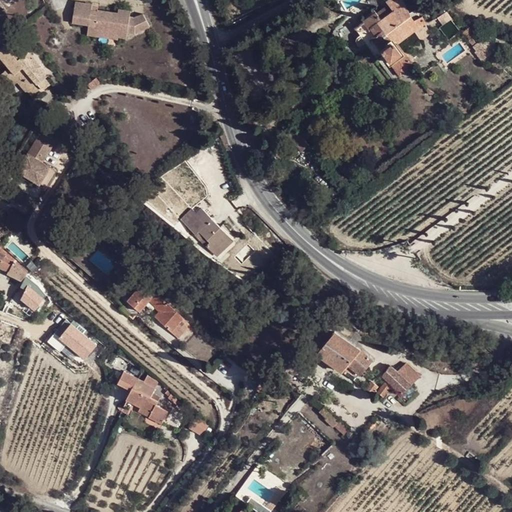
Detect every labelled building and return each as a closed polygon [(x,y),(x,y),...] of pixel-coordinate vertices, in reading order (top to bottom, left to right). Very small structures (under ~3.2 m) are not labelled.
[(363,22),(355,28),(360,35),(392,80),(414,65),(397,42),(418,28),(425,24),(426,24),(422,16),(413,21),(404,1),(403,0),(388,0),(386,2),(389,5),(377,13),(375,10),(361,20),(363,22)] [(91,6),(75,4),(72,25),(88,27),(93,28),(93,29),(117,32),(117,37),(125,38),(126,33),(134,34),(146,29),(140,14),(131,17),(116,16),(116,14),(106,13),(106,15),(104,14),(104,12),(95,12),(95,10),(90,9),(91,6)] [(451,19),(439,28),(449,40),(460,30),(451,19)] [(93,28),(88,27),(87,36),(117,40),(117,37),(117,32),(93,29),(93,28)] [(474,46),(480,42),(468,27),(462,32),(474,46)] [(486,36),(480,42),(487,51),(493,45),(486,36)] [(0,55),(15,73),(13,75),(18,81),(26,91),(28,90),(33,97),(40,91),(36,86),(43,79),(46,77),(28,53),(24,56),(16,46),(10,51),(0,38),(0,55)] [(13,75),(15,73),(0,55),(0,59),(8,69),(1,74),(12,86),(18,81),(13,75)] [(97,78),(87,85),(91,90),(100,83),(97,78)] [(43,79),(36,86),(40,91),(41,91),(48,85),(43,79)] [(48,130),(24,171),(39,180),(41,176),(54,184),(63,167),(49,159),(61,137),(48,130)] [(206,246),(212,252),(229,236),(232,233),(223,225),(220,227),(202,208),(196,213),(192,208),(180,220),(195,234),(199,231),(209,242),(206,246)] [(195,234),(206,246),(209,242),(199,231),(195,234)] [(212,252),(216,257),(234,240),(229,236),(212,252)] [(87,238),(84,242),(92,249),(96,244),(87,238)] [(92,249),(84,242),(82,245),(90,252),(92,249)] [(21,279),(34,289),(38,284),(25,274),(27,271),(14,260),(7,257),(7,254),(5,254),(0,264),(0,266),(8,271),(7,273),(21,279)] [(185,317),(137,278),(131,285),(137,290),(128,301),(140,311),(150,300),(157,306),(156,307),(160,310),(156,316),(173,332),(179,325),(183,328),(186,331),(191,324),(184,318),(185,317)] [(42,283),(40,282),(39,283),(38,284),(34,289),(21,279),(15,289),(28,298),(38,306),(45,311),(51,301),(42,283)] [(15,289),(10,297),(22,306),(28,298),(15,289)] [(177,335),(183,328),(179,325),(173,332),(177,335)] [(335,331),(316,354),(354,380),(372,360),(360,349),(335,331)] [(393,384),(402,394),(421,376),(407,363),(397,371),(391,365),(382,375),(388,380),(378,393),(383,397),(390,389),(393,384)] [(138,378),(125,371),(119,382),(132,389),(138,378)] [(155,388),(138,378),(132,389),(131,389),(126,400),(140,407),(151,413),(149,416),(162,424),(169,411),(156,405),(158,401),(151,397),(155,388)] [(371,381),(366,389),(373,393),(378,386),(371,381)] [(262,395),(268,389),(263,384),(256,391),(262,395)] [(398,397),(402,394),(393,384),(390,389),(398,397)] [(177,406),(181,402),(171,394),(168,398),(177,406)] [(185,415),(190,409),(181,402),(177,406),(176,407),(185,415)] [(324,406),(319,412),(325,418),(324,420),(333,427),(334,427),(340,421),(341,420),(324,406)] [(138,411),(149,416),(151,413),(140,407),(138,411)] [(196,415),(188,428),(201,436),(209,423),(196,415)] [(340,421),(334,427),(344,435),(349,429),(340,421)] [(251,474),(243,484),(247,487),(254,477),(251,474)] [(277,494),(270,503),(275,506),(281,498),(277,494)]
